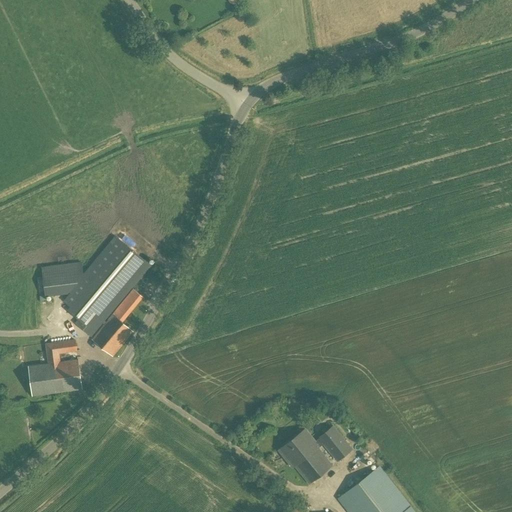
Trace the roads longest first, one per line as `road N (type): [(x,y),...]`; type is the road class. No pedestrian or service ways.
road 1 (unclassified): [(0,496),(120,373),(199,227),(241,94)]
road 2 (unclassified): [(241,94),(399,44),(472,0)]
road 3 (unclassified): [(241,94),(179,65),(129,0)]
